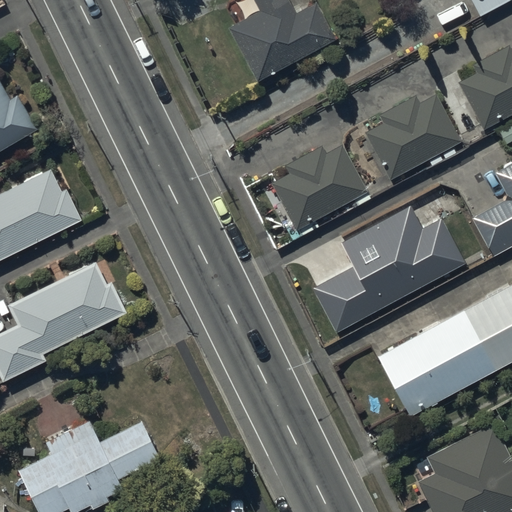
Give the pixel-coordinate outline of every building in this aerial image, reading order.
[(253,0),(259,10),(227,27),(256,82),(336,38),(316,1),(296,12),(289,0),(253,0)] [(470,0),(479,17),(508,0),(470,0)] [(475,72),(457,82),(482,130),(511,113),(511,51),(511,52),(508,46),(471,65),(475,72)] [(0,150),(37,129),(16,94),(10,98),(0,81),(0,150)] [(382,122),(364,132),(389,180),(428,159),(432,166),(443,160),(439,154),(442,152),(445,159),(456,153),(453,146),(461,141),(436,94),(419,102),(416,95),(378,116),(382,122)] [(511,122),(497,131),(505,144),(511,139),(511,122)] [(288,172),(271,182),(297,229),(367,190),(341,143),(326,151),(322,144),(284,165),(288,172)] [(505,198),(471,217),(487,247),(488,246),(493,255),(511,244),(511,161),(493,172),(505,192),(505,198)] [(0,260),(82,220),(67,191),(69,186),(59,164),(0,192),(0,260)] [(352,266),(312,288),(335,333),(466,262),(442,217),(422,228),(410,205),(340,243),(352,266)] [(16,324),(0,332),(0,376),(3,383),(47,361),(43,353),(65,343),(68,348),(82,341),(80,336),(127,313),(112,282),(115,281),(104,260),(97,264),(95,261),(7,305),(16,324)] [(511,282),(376,356),(409,416),(511,361),(511,282)] [(50,453),(17,470),(37,511),(59,511),(68,508),(69,511),(75,511),(91,504),(93,509),(109,501),(107,496),(123,488),(118,479),(161,458),(142,419),(99,440),(89,419),(44,441),(50,453)] [(434,472),(416,481),(431,511),(510,511),(511,511),(511,461),(493,422),(425,455),(434,472)]
